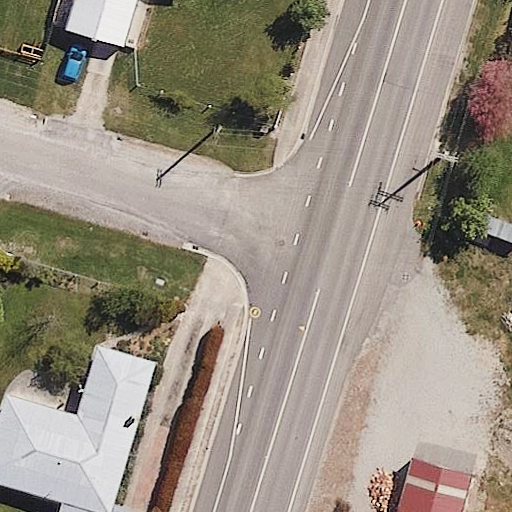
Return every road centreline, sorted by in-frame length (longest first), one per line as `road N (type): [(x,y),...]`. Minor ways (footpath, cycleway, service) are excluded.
road 1 (residential): [(0,150),(329,247)]
road 2 (primary): [(248,511),(329,247)]
road 3 (primary): [(329,247),(404,0)]
